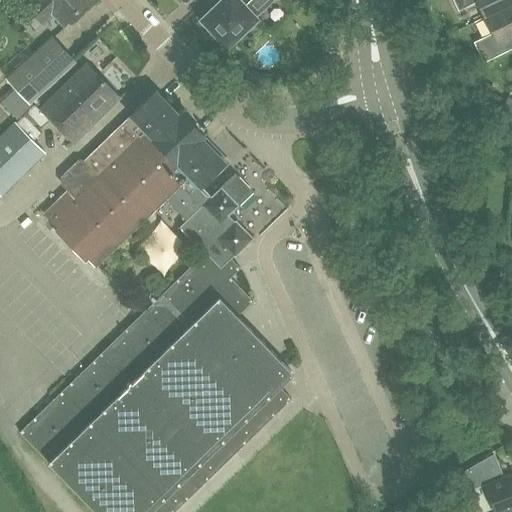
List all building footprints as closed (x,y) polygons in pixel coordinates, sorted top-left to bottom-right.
[(42,0),(46,3),(38,11),(46,20),(55,12),(66,23),(89,0),(42,0)] [(221,0),(202,19),(229,47),(259,18),(256,15),(266,5),(271,0),(221,0)] [(484,16),(511,1),(511,0),(453,0),(458,9),(477,0),(484,16)] [(511,1),(484,16),(492,31),(473,40),(483,61),(504,50),(498,38),(511,31),(511,1)] [(52,35),(7,77),(31,102),(76,61),(52,35)] [(39,106),(36,102),(16,121),(35,140),(43,132),(39,128),(51,118),(75,142),(120,97),(87,64),(43,109),(39,106)] [(71,188),(46,213),(59,226),(55,230),(85,261),(89,257),(97,265),(180,184),(202,206),(181,227),(205,252),(221,267),(233,256),(235,254),(237,255),(255,238),(237,219),(235,220),(230,215),(254,191),(236,173),(212,196),(202,186),(225,163),(202,139),(205,136),(181,112),(179,114),(156,91),(108,138),(85,160),(80,160),(66,174),(65,182),(71,188)] [(0,136),(0,193),(1,195),(46,152),(35,140),(16,121),(0,136)] [(205,252),(21,431),(98,511),(174,511),(292,396),(281,385),(297,370),(242,313),(255,298),(231,275),(240,266),(233,256),(221,267),(205,252)] [(473,462),(481,485),(486,483),(492,481),(500,478),(506,476),(495,449),(473,462)] [(496,511),(506,511),(511,510),(511,473),(486,483),(496,511)]
